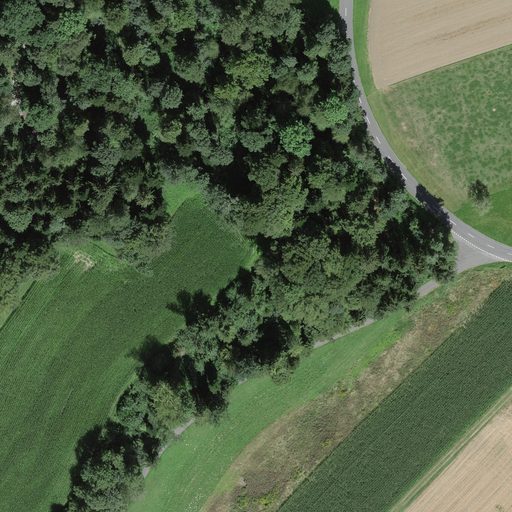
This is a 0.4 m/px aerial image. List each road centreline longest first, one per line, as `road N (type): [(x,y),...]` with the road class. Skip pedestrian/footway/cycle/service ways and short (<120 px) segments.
road 1 (track): [(114,511),(191,412),(252,371),(394,306),(486,244)]
road 2 (tertiary): [(346,0),(350,65),(375,136),(437,209),(511,254)]
road 3 (track): [(511,391),(392,511)]
road 4 (track): [(29,0),(0,127)]
